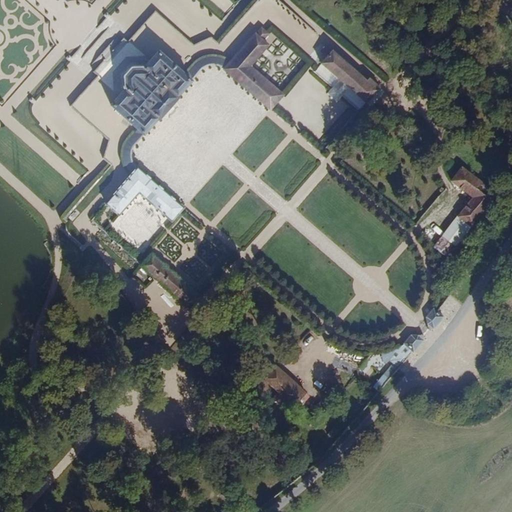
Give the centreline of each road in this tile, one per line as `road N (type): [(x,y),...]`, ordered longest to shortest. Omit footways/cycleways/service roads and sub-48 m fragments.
road 1 (unclassified): [(511,234),(427,358),(321,474),(268,511)]
road 2 (track): [(175,267),(320,100)]
road 3 (track): [(0,170),(46,214),(59,254),(34,357)]
road 4 (track): [(103,0),(0,118)]
